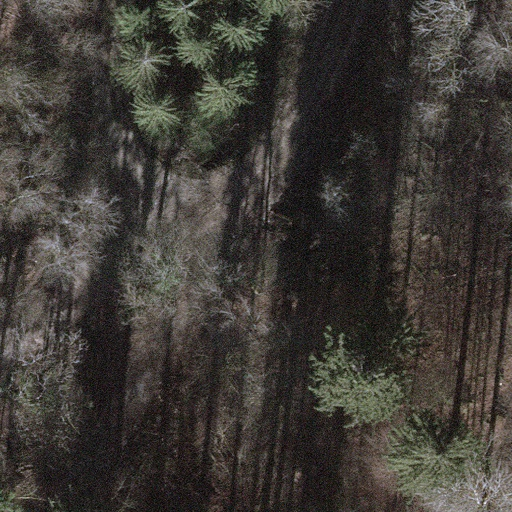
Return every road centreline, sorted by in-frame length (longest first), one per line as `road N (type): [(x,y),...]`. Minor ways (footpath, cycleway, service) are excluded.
road 1 (track): [(218,266),(110,443),(38,511)]
road 2 (track): [(347,0),(312,113),(218,266)]
road 3 (track): [(0,355),(64,310),(124,225),(218,266)]
road 4 (track): [(132,0),(136,85),(124,225)]
